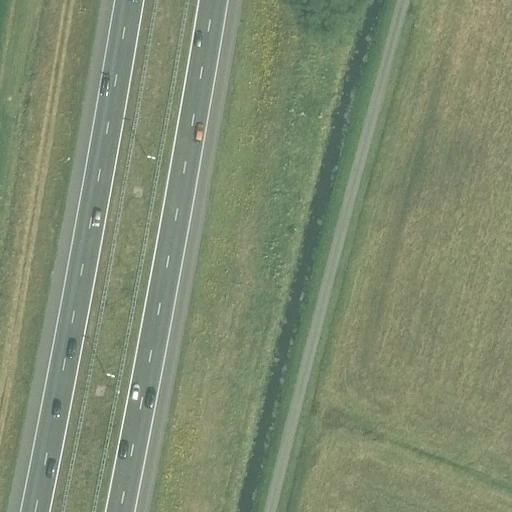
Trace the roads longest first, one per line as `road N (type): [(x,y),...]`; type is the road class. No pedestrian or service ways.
road 1 (unclassified): [(271,511),(405,0)]
road 2 (motorway): [(122,511),(217,0)]
road 3 (motorway): [(125,0),(32,511)]
